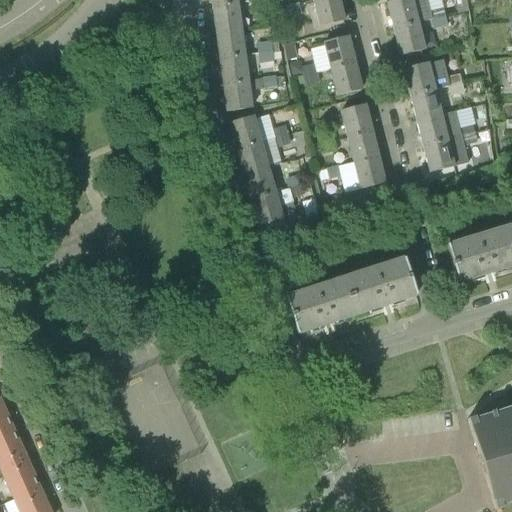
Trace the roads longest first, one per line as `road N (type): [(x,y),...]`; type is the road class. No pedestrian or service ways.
road 1 (residential): [(294,371),(209,138),(192,17),(181,0)]
road 2 (residential): [(359,0),(448,324)]
road 3 (residential): [(78,511),(0,338)]
road 4 (residential): [(448,324),(294,371)]
road 5 (residential): [(349,511),(294,371)]
road 6 (residential): [(0,81),(102,0)]
